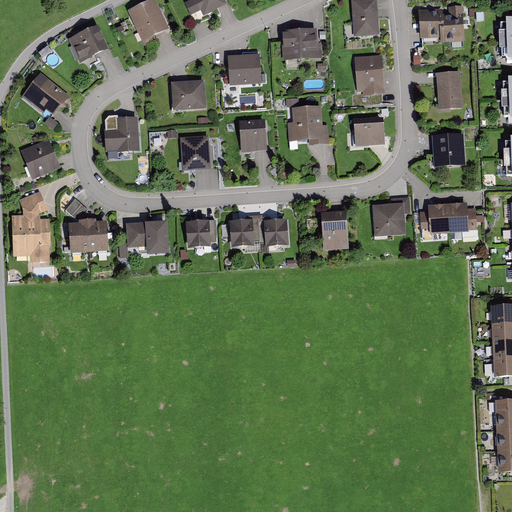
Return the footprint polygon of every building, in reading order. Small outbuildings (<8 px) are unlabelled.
[(155,0),(154,0),(128,12),(143,44),(170,31),(155,0)] [(192,0),(185,4),(191,16),(201,11),(204,17),(227,6),(224,0),(192,0)] [(379,0),(372,0),(355,1),(358,39),(383,37),(379,0)] [(420,8),(423,44),(443,43),(444,48),(471,46),(468,11),(448,12),(447,6),(420,8)] [(98,27),(69,40),(80,65),(109,52),(98,27)] [(325,61),(323,31),(284,34),(286,65),(325,61)] [(507,42),(507,33),(499,33),(500,51),(507,51),(507,42)] [(48,47),(42,52),(47,57),(52,52),(48,47)] [(260,56),(228,58),(230,87),(262,85),(260,56)] [(384,57),(357,60),(361,98),(388,95),(384,57)] [(438,75),(442,111),(468,108),(464,72),(438,75)] [(41,74),(22,98),(44,115),(46,112),(54,118),(71,98),(41,74)] [(205,82),(172,85),(174,113),(207,110),(205,82)] [(502,110),(510,110),(509,101),(509,92),(501,93),(502,110)] [(296,110),(296,124),(290,124),(292,146),(313,145),(313,148),(333,147),(332,127),(326,128),(325,108),(296,110)] [(385,147),(383,119),(354,121),(356,149),(385,147)] [(138,120),(115,121),(115,130),(104,130),(106,153),(117,153),(117,154),(140,153),(138,120)] [(265,121),(240,123),(242,154),(267,153),(265,121)] [(176,131),(168,132),(168,140),(177,139),(176,131)] [(467,135),(434,139),(438,170),(471,167),(467,135)] [(209,138),(181,139),(183,173),(211,171),(209,138)] [(49,140),(21,151),(32,181),(60,170),(49,140)] [(221,169),(222,155),(216,155),(216,143),(212,143),(211,169),(221,169)] [(42,194),(21,204),(26,211),(26,218),(15,219),(18,261),(34,260),(34,272),(54,271),(53,251),(56,249),(54,221),(47,221),(44,216),(50,213),(42,194)] [(66,211),(79,223),(89,211),(76,200),(66,211)] [(407,203),(375,206),(378,241),(411,237),(407,203)] [(467,205),(448,206),(450,235),(469,234),(469,232),(468,210),(467,205)] [(428,207),(428,213),(430,236),(430,237),(450,235),(448,206),(428,207)] [(468,210),(469,232),(478,231),(476,210),(468,210)] [(430,236),(428,213),(420,213),(422,236),(430,236)] [(352,214),(325,216),(327,253),(354,252),(352,214)] [(499,239),(508,239),(507,214),(499,214),(499,239)] [(88,222),(90,254),(109,253),(107,223),(96,224),(96,221),(88,222)] [(268,222),(232,224),(233,249),(259,247),(259,243),(269,242),(270,247),(294,246),(293,221),(268,222)] [(71,255),(90,254),(88,222),(79,223),(79,225),(69,226),(71,255)] [(172,223),(131,227),(132,251),(150,249),(151,259),(175,257),(172,223)] [(213,223),(189,225),(191,253),(215,251),(213,223)] [(511,307),(491,308),(492,326),(511,325),(511,307)] [(493,344),(511,343),(511,325),(492,326),(493,344)] [(511,343),(493,344),(493,362),(511,361),(511,343)] [(494,380),(511,379),(511,361),(493,362),(494,380)] [(511,426),(511,402),(495,403),(496,427),(511,426)] [(511,426),(496,427),(497,451),(511,450),(511,426)] [(499,475),(511,474),(511,450),(497,451),(499,475)]
